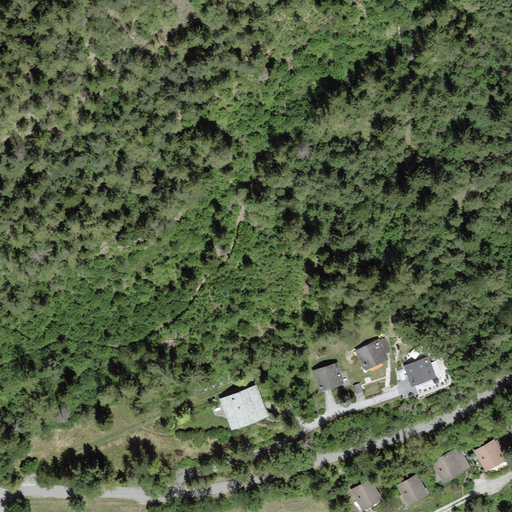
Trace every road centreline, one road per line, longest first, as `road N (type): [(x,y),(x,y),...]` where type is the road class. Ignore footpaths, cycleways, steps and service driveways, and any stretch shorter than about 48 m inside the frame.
road 1 (unclassified): [(511,380),(427,426),(292,470),(193,493),(133,494)]
road 2 (unclassified): [(133,494),(399,389)]
road 3 (unclassified): [(133,494),(0,495)]
